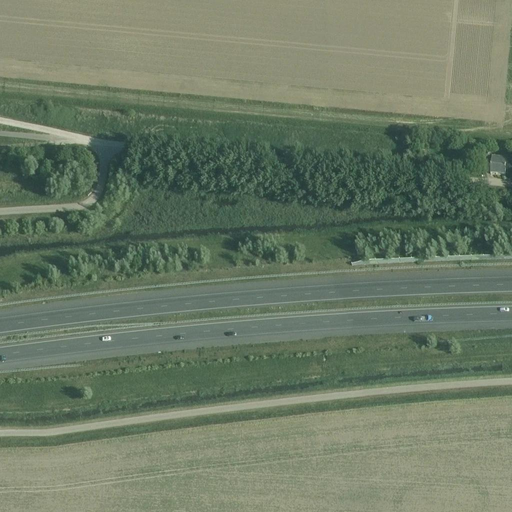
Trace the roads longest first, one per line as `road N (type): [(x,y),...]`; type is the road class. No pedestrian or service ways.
road 1 (motorway): [(0,358),(294,326),(511,315)]
road 2 (motorway): [(511,285),(288,295),(0,326)]
